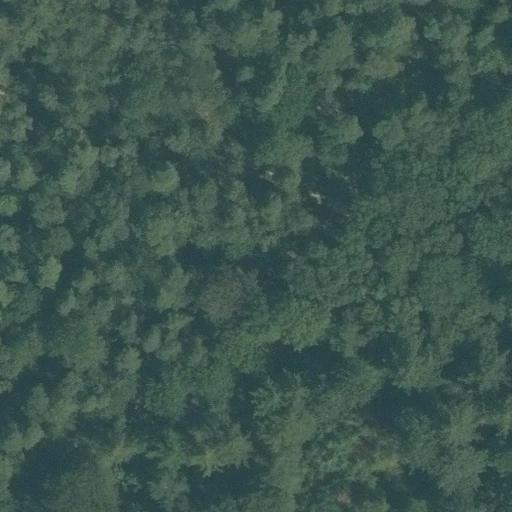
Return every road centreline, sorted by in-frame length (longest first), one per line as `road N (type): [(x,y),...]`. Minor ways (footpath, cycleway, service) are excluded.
road 1 (unclassified): [(0,496),(206,354),(287,261),(362,198),(511,106)]
road 2 (track): [(0,83),(362,198)]
